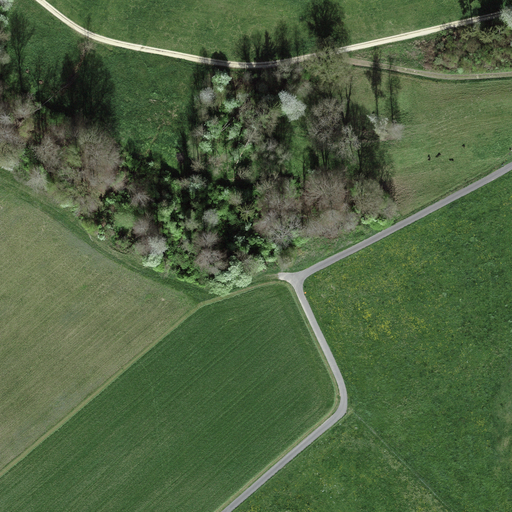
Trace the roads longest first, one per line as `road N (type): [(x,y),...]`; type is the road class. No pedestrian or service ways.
road 1 (track): [(225,511),(343,404),(299,278),(511,163)]
road 2 (track): [(511,12),(248,65),(99,38),(39,0)]
road 3 (track): [(0,180),(181,288),(299,278)]
road 4 (track): [(511,74),(445,77),(324,54)]
